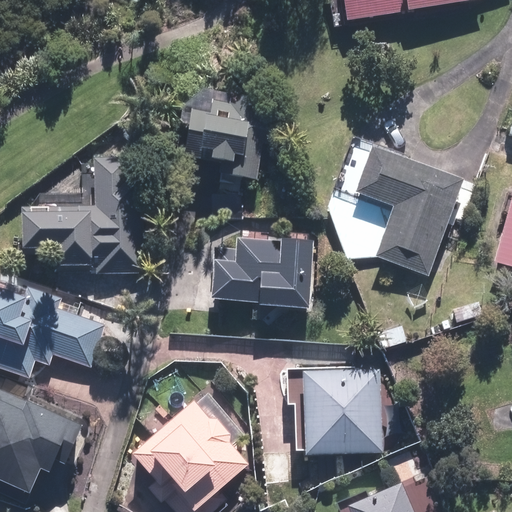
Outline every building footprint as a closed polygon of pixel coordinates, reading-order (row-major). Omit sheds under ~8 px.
[(345,0),(348,20),(485,1),(484,0),(345,0)] [(235,177),(259,180),(264,145),(273,146),(277,117),(268,116),(270,101),(234,95),(233,102),(216,100),(214,115),(195,112),(189,159),(203,161),(205,151),(217,153),(215,161),(237,165),(235,177)] [(331,115),(312,109),(298,153),(318,159),(327,128),(331,115)] [(353,136),(327,128),(318,159),(314,171),(340,179),(353,136)] [(377,258),(430,278),(466,180),(373,147),(357,193),(395,207),(377,258)] [(99,275),(150,274),(147,158),(96,159),(97,206),(24,208),(25,238),(26,238),(27,251),(55,250),(55,269),(99,268),(99,275)] [(511,206),(495,264),(511,269),(511,206)] [(311,310),(316,242),(283,240),(283,241),(238,238),(238,249),(216,247),(214,267),(217,267),(216,282),(214,301),(261,304),(261,307),(311,310)] [(0,369),(31,379),(37,361),(51,365),(53,360),(55,356),(92,368),(107,326),(59,310),(63,299),(30,288),(27,299),(0,289),(0,369)] [(403,324),(375,332),(382,355),(410,346),(403,324)] [(382,368),(287,367),(287,406),(295,406),(295,453),(382,453),(382,368)] [(0,479),(33,495),(44,470),(48,471),(54,474),(59,462),(67,465),(85,426),(0,388),(0,479)] [(153,440),(134,456),(150,475),(157,469),(184,501),(193,511),(197,511),(251,467),(235,447),(247,437),(210,392),(169,426),(156,410),(139,424),(153,440)] [(418,511),(407,483),(350,505),(352,511),(418,511)]
